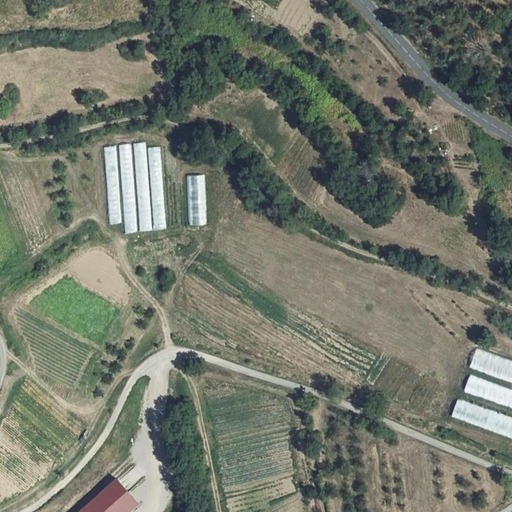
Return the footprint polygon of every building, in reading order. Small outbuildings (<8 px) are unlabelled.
[(116,147),(106,147),(106,160),(116,160),(116,147)] [(110,223),(121,223),(120,213),(110,213),(110,223)] [(471,372),(464,395),(511,409),(511,362),(476,352),(470,372),(471,372)] [(304,400),(311,403),(313,396),(306,393),(304,400)] [(511,437),(511,416),(458,400),(452,419),(511,437)] [(117,479),(80,511),(133,511),(141,505),(117,479)]
